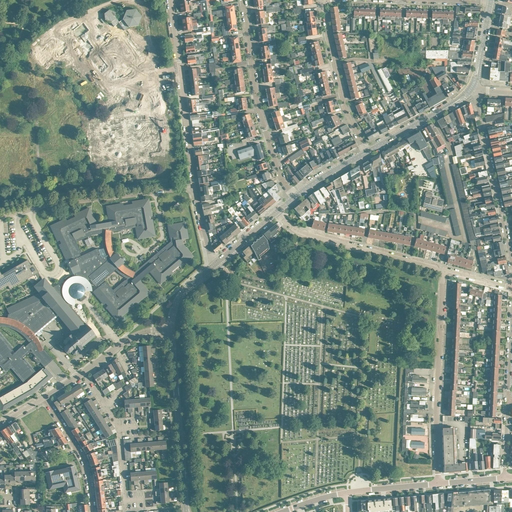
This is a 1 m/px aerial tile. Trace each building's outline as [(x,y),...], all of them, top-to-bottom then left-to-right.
[(267,4),(266,0),(254,2),(254,3),(254,5),(255,5),(255,8),(266,6),(266,9),(273,8),(272,5),(269,6),(269,3),(267,4)] [(304,0),(301,0),(302,6),(296,6),(297,10),(304,9),(303,6),(313,5),(313,2),(313,1),(312,0),(304,0)] [(208,12),(207,6),(207,1),(204,1),(198,2),(198,5),(197,5),(197,8),(200,9),(200,13),(201,13),(208,12)] [(212,15),(222,14),(235,12),(234,10),(235,9),(235,7),(234,7),(229,7),(228,5),(223,5),(223,8),(226,8),(226,11),(216,12),(212,13),(212,15)] [(270,17),(269,13),(280,12),(280,7),(273,8),(266,9),(267,11),(256,13),(256,16),(256,18),(257,18),(257,19),(270,17)] [(509,12),(510,8),(503,7),(502,14),(511,15),(511,13),(509,12)] [(314,14),(314,12),(304,13),(304,9),(297,10),(294,10),(294,14),(303,13),(304,19),(315,17),(314,17),(315,16),(315,15),(314,14)] [(122,84),(121,84),(118,80),(124,75),(125,77),(140,66),(143,63),(150,58),(144,51),(142,52),(128,34),(125,30),(128,27),(138,26),(141,17),(136,10),(126,11),(122,20),(119,23),(114,27),(93,43),(90,40),(91,39),(86,33),(89,30),(86,25),(88,23),(85,16),(59,26),(64,37),(56,43),(55,44),(53,42),(46,47),(45,48),(38,53),(35,56),(43,66),(79,38),(83,43),(80,46),(113,90),(115,89),(121,84),(122,84)] [(109,10),(104,14),(105,20),(110,23),(114,27),(119,23),(116,19),(115,12),(109,10)] [(511,17),(507,17),(501,16),(499,23),(500,23),(499,27),(507,29),(508,25),(510,25),(511,17)] [(198,29),(197,23),(183,25),(184,28),(183,29),(183,30),(184,31),(196,30),(196,33),(197,33),(203,32),(203,28),(198,29)] [(316,27),(315,23),(307,24),(307,25),(303,26),(304,31),(308,31),(316,29),(317,28),(316,27)] [(274,25),(268,26),(269,29),(258,30),(259,33),(258,33),(258,35),(259,35),(259,36),(267,35),(267,32),(269,31),(273,30),(273,31),(274,31),(274,30),(274,25)] [(185,37),(185,39),(185,40),(185,41),(185,42),(186,43),(194,41),(193,40),(202,38),(202,35),(201,32),(196,33),(185,34),(185,37)] [(271,41),(270,35),(267,35),(259,36),(259,37),(259,39),(260,42),(270,41),(271,43),(276,43),(275,40),(271,41)] [(495,43),(511,46),(511,45),(511,42),(504,41),(504,39),(496,38),(495,39),(495,40),(496,41),(495,43)] [(187,48),(186,48),(187,53),(196,52),(195,50),(202,49),(201,45),(201,43),(199,43),(192,44),(186,45),(187,48)] [(276,45),(276,43),(271,43),(271,46),(261,47),(261,50),(260,51),(261,53),(261,54),(273,52),(272,48),(274,48),(274,46),(276,45)] [(502,51),(494,49),(494,50),(493,50),(493,52),(494,52),(493,54),(507,57),(510,57),(511,54),(502,53),(502,51)] [(240,51),(240,50),(236,51),(235,50),(231,50),(232,51),(232,54),(230,55),(229,53),(223,54),(224,58),(228,58),(240,56),(240,53),(241,53),(240,51)] [(473,52),(461,51),(460,51),(455,51),(450,51),(445,51),(420,51),(420,55),(423,55),(423,59),(447,59),(457,59),(463,60),(463,58),(472,58),(473,52)] [(262,57),(262,60),(270,59),(270,61),(277,60),(276,55),(273,56),(273,52),(261,54),(261,55),(261,56),(262,57)] [(322,56),(321,54),(321,53),(313,55),(313,56),(314,61),(322,59),(323,58),(322,57),(322,56)] [(201,57),(201,54),(187,56),(188,58),(188,64),(196,63),(196,61),(205,60),(204,56),(201,57)] [(323,60),(322,59),(314,61),(311,62),(313,68),(306,69),(307,73),(315,71),(314,67),(324,65),(323,62),(323,60)] [(472,60),(463,60),(457,59),(457,62),(451,62),(451,67),(470,68),(471,65),(472,60)] [(264,70),(264,71),(272,70),(272,67),(275,66),(275,64),(277,64),(277,60),(270,61),(271,64),(263,65),(263,68),(263,70),(264,70)] [(508,82),(508,72),(511,72),(511,64),(498,61),(498,64),(492,63),(491,68),(490,68),(490,81),(508,82)] [(446,69),(451,69),(451,67),(447,67),(444,67),(431,67),(436,77),(437,77),(446,72),(446,69)] [(326,75),(325,72),(315,74),(315,71),(307,73),(304,74),(304,77),(313,75),(314,80),(327,78),(327,77),(327,75),(326,75)] [(454,84),(447,74),(446,72),(437,77),(441,85),(449,97),(457,93),(459,91),(454,84)] [(360,75),(360,73),(353,75),(347,76),(348,82),(355,81),(354,78),(357,77),(357,76),(360,75)] [(451,74),(447,74),(454,84),(459,91),(463,87),(459,82),(457,82),(451,74)] [(468,76),(460,75),(457,75),(456,78),(458,81),(466,83),(468,76)] [(273,76),(265,78),(264,78),(264,80),(265,81),(265,83),(275,82),(276,85),(281,84),(280,79),(280,78),(279,78),(279,79),(273,80),(273,76)] [(441,85),(437,77),(436,77),(430,81),(434,89),(437,94),(429,98),(433,106),(446,99),(442,92),(441,92),(439,87),(441,85)] [(329,87),(328,84),(328,83),(320,85),(320,86),(319,86),(317,86),(318,88),(319,92),(330,89),(329,89),(330,88),(330,87),(329,87)] [(284,86),(284,84),(281,84),(276,85),(276,88),(266,89),(267,92),(266,93),(267,94),(267,95),(280,93),(279,87),(284,86)] [(203,88),(199,89),(192,90),(193,96),(207,94),(206,91),(209,90),(208,87),(203,88)] [(330,90),(330,89),(319,92),(319,96),(316,97),(316,99),(312,100),(312,103),(322,101),(321,97),(323,97),(331,95),(330,92),(331,92),(330,90)] [(281,97),(280,93),(267,95),(267,96),(267,98),(268,98),(269,102),(277,100),(277,99),(280,99),(280,98),(281,97)] [(433,106),(429,98),(428,99),(425,93),(422,94),(430,108),(433,106)] [(236,100),(236,97),(228,98),(228,101),(232,100),(233,102),(236,102),(236,105),(247,104),(247,103),(247,101),(246,101),(246,98),(236,100)] [(429,108),(425,101),(423,103),(420,99),(418,100),(424,111),(429,108)] [(277,103),(277,100),(269,102),(268,103),(269,104),(269,105),(270,107),(278,106),(278,108),(289,106),(289,102),(281,104),(281,103),(277,103)] [(366,113),(364,107),(361,100),(354,102),(356,106),(360,115),(366,113)] [(424,111),(418,100),(416,101),(418,105),(415,106),(420,114),(424,111)] [(334,106),(332,101),(325,103),(325,104),(322,105),(322,106),(318,107),(319,110),(334,106)] [(409,101),(406,103),(414,117),(419,114),(415,107),(413,108),(409,101)] [(405,103),(401,106),(402,107),(408,120),(413,117),(405,103)] [(470,103),(466,105),(470,120),(475,119),(471,103),(470,103)] [(247,104),(236,105),(236,109),(231,110),(232,115),(238,114),(237,111),(248,110),(247,107),(248,106),(248,105),(247,104)] [(208,108),(207,105),(189,107),(190,113),(200,112),(199,109),(202,109),(208,108)] [(470,120),(466,105),(461,108),(466,122),(470,120)] [(398,110),(392,113),(394,116),(399,125),(408,120),(402,107),(398,110)] [(463,128),(466,127),(460,109),(455,111),(460,125),(461,124),(463,128)] [(399,125),(394,116),(392,113),(391,110),(389,111),(390,113),(388,115),(389,118),(394,127),(395,127),(399,125)] [(372,121),(372,120),(369,114),(368,112),(360,116),(361,119),(364,118),(367,123),(368,123),(372,121)] [(453,113),(448,115),(453,127),(456,125),(454,121),(456,120),(453,113)] [(284,115),(281,116),(273,119),(274,120),(273,120),(274,122),(276,125),(286,122),(292,120),(291,118),(285,119),(284,115)] [(394,127),(389,118),(388,115),(383,117),(390,130),(394,127)] [(454,128),(453,127),(448,115),(444,118),(447,125),(449,124),(452,130),(454,128)] [(337,118),(337,117),(336,116),(327,120),(329,124),(338,120),(338,119),(338,118),(337,118)] [(443,118),(438,121),(437,121),(442,129),(444,128),(447,133),(450,132),(443,118)] [(252,120),(244,122),(241,123),(242,126),(239,127),(240,129),(242,129),(253,125),(252,123),(253,122),(252,120)] [(338,121),(338,120),(329,124),(331,127),(327,129),(329,133),(333,131),(332,129),(340,125),(339,123),(340,122),(339,121),(338,121)] [(141,121),(95,127),(96,135),(134,130),(136,151),(98,156),(99,164),(144,158),(143,154),(145,154),(141,121)] [(374,124),(372,121),(368,123),(372,128),(365,132),(369,141),(380,135),(374,124)] [(388,131),(383,121),(377,124),(378,126),(379,128),(382,134),(388,131)] [(288,127),(286,122),(276,125),(276,126),(275,126),(276,128),(277,131),(282,129),(283,133),(290,130),(298,127),(297,124),(288,127)] [(202,130),(201,127),(201,123),(199,123),(192,124),(193,129),(192,129),(193,134),(220,130),(219,128),(202,130)] [(433,124),(427,127),(433,138),(439,135),(435,129),(433,124)] [(254,127),(253,125),(242,129),(244,134),(245,134),(255,130),(255,129),(255,128),(254,127)] [(350,132),(348,127),(348,128),(347,125),(341,128),(344,135),(350,132)] [(301,129),(304,137),(309,135),(305,127),(301,129)] [(439,148),(436,144),(427,127),(422,130),(429,142),(432,140),(436,149),(439,148)] [(255,131),(255,130),(245,134),(246,139),(242,140),(243,143),(248,142),(253,141),(252,137),(257,136),(256,133),(256,131),(255,131)] [(288,138),(292,136),(290,130),(283,133),(284,136),(279,137),(282,144),(289,142),(288,138)] [(420,131),(412,136),(414,141),(415,142),(420,151),(422,150),(428,160),(432,158),(431,150),(420,131)] [(452,141),(454,141),(452,137),(450,132),(447,133),(448,136),(446,137),(447,139),(449,143),(452,141)] [(478,140),(477,138),(479,137),(478,132),(477,132),(474,133),(469,134),(465,136),(464,136),(462,137),(462,138),(458,139),(460,142),(466,139),(467,141),(471,139),(472,142),(478,140)] [(439,135),(433,138),(436,144),(439,148),(445,145),(439,135)] [(415,142),(414,141),(412,136),(406,139),(409,145),(415,142)] [(358,147),(353,137),(334,147),(339,157),(358,147)] [(308,139),(299,143),(302,149),(307,147),(310,145),(308,139)] [(412,150),(410,146),(409,145),(406,139),(401,142),(400,142),(402,146),(403,145),(405,149),(408,153),(412,150)] [(402,146),(400,142),(396,145),(402,156),(405,155),(402,150),(405,149),(403,145),(402,146)] [(264,159),(259,144),(257,145),(256,144),(257,144),(257,143),(250,145),(250,146),(251,146),(251,147),(238,151),(241,160),(257,155),(259,161),(264,159)] [(283,148),(282,149),(283,152),(284,152),(285,154),(286,156),(289,154),(289,153),(293,152),(292,150),(296,148),(295,144),(290,145),(283,148)] [(481,149),(480,144),(464,149),(465,153),(474,150),(474,151),(481,149)] [(402,156),(396,145),(391,148),(390,148),(392,151),(393,151),(395,154),(397,153),(398,155),(397,156),(399,158),(402,156)] [(339,157),(334,147),(330,150),(335,159),(339,157)] [(309,150),(314,160),(318,168),(323,166),(318,156),(316,157),(312,148),(309,150)] [(392,151),(390,148),(386,151),(392,161),(390,162),(391,167),(394,166),(393,162),(395,161),(392,156),(395,154),(393,151),(392,151)] [(511,151),(510,148),(493,152),(494,157),(502,155),(501,153),(508,152),(508,151),(511,151)] [(296,159),(304,154),(304,152),(302,149),(293,155),(296,159)] [(333,160),(329,152),(328,150),(323,153),(323,152),(320,154),(320,155),(325,164),(333,160)] [(392,161),(386,151),(381,153),(385,160),(387,159),(390,162),(392,161)] [(482,151),(464,156),(465,159),(475,156),(475,158),(483,156),(482,151)] [(511,158),(511,153),(494,158),(495,163),(503,161),(502,159),(508,158),(508,159),(511,158)] [(318,168),(314,160),(311,162),(309,158),(307,158),(313,171),(318,168)] [(475,168),(485,165),(484,158),(474,161),(475,168)] [(373,171),(371,160),(362,165),(365,172),(370,169),(371,172),(373,171)] [(511,164),(511,160),(495,164),(496,169),(505,168),(504,166),(511,164)] [(268,169),(266,163),(257,166),(257,168),(256,169),(257,172),(268,169)] [(306,163),(302,166),(309,174),(313,171),(306,163)] [(304,179),(293,165),(292,166),(295,170),(293,172),(300,181),(304,179)] [(291,179),(296,185),(300,182),(287,166),(285,168),(293,178),(291,179)] [(305,178),(309,174),(302,166),(298,169),(305,178)] [(460,168),(461,175),(468,173),(466,167),(460,168)] [(511,169),(511,167),(497,170),(498,176),(506,174),(505,171),(511,169)] [(357,179),(355,169),(350,172),(352,180),(352,182),(354,180),(357,184),(359,183),(357,179)] [(488,176),(486,171),(478,173),(478,175),(475,176),(474,174),(469,175),(470,180),(488,176)] [(271,179),(268,172),(261,175),(263,181),(271,179)] [(352,180),(350,172),(341,177),(343,185),(352,180)] [(511,176),(511,173),(498,177),(499,182),(511,179),(510,177),(511,176)] [(489,182),(488,179),(488,176),(475,179),(476,185),(489,182)] [(334,193),(336,198),(337,201),(340,200),(341,199),(346,213),(351,213),(344,191),(340,178),(334,181),(330,184),(334,190),(334,193)] [(226,179),(220,181),(221,185),(222,190),(222,193),(229,191),(226,179)] [(275,186),(273,180),(265,183),(270,189),(275,186)] [(511,185),(511,180),(499,183),(501,188),(511,185)] [(275,186),(270,189),(265,183),(261,184),(268,192),(276,202),(281,198),(277,194),(280,191),(277,184),(275,186)] [(330,184),(326,186),(330,193),(333,199),(334,199),(336,198),(334,193),(334,190),(330,184)] [(222,190),(221,185),(212,187),(208,188),(207,186),(200,187),(201,197),(212,195),(212,192),(222,190)] [(376,193),(375,185),(371,186),(372,189),(368,190),(369,196),(376,193)] [(470,191),(471,195),(491,190),(490,185),(482,187),(482,189),(470,191)] [(511,186),(501,189),(502,195),(511,193),(511,192),(511,186)] [(267,210),(271,207),(266,201),(267,200),(263,195),(262,196),(261,195),(259,192),(256,187),(248,189),(252,198),(256,197),(259,201),(267,210)] [(324,187),(320,190),(325,198),(329,195),(324,187)] [(324,199),(319,191),(314,193),(321,205),(326,202),(324,199)] [(424,198),(422,205),(424,206),(424,207),(439,211),(440,209),(439,209),(442,199),(437,198),(430,196),(430,193),(429,191),(426,191),(425,192),(424,195),(423,195),(425,195),(424,198)] [(271,207),(276,202),(268,192),(263,195),(267,200),(266,201),(271,207)] [(217,194),(212,195),(201,197),(202,202),(213,200),(213,198),(217,197),(217,194)] [(313,203),(311,204),(310,214),(312,214),(312,212),(317,207),(315,205),(318,202),(312,195),(308,198),(313,203)] [(485,201),(475,203),(476,207),(494,203),(492,198),(484,200),(485,201)] [(168,243),(134,272),(133,271),(131,270),(129,269),(128,268),(127,267),(125,267),(124,265),(123,264),(124,263),(116,253),(115,254),(115,253),(114,251),(113,250),(113,249),(112,247),(112,246),(112,245),(112,243),(112,242),(111,241),(111,240),(111,239),(111,238),(111,237),(111,235),(111,234),(111,233),(111,232),(112,231),(131,228),(135,228),(137,239),(155,236),(152,220),(149,220),(149,216),(151,215),(148,199),(132,202),(133,205),(123,206),(122,204),(106,207),(109,222),(97,225),(89,208),(74,215),(75,217),(66,222),(65,219),(50,226),(57,241),(60,240),(62,244),(59,245),(66,260),(64,261),(65,264),(67,263),(73,274),(74,277),(73,277),(72,277),(71,277),(70,278),(69,278),(68,279),(67,280),(66,281),(65,282),(65,283),(64,283),(63,284),(63,285),(62,287),(60,287),(59,284),(52,288),(44,278),(42,280),(40,281),(34,286),(34,287),(37,290),(38,291),(40,294),(6,309),(8,314),(9,314),(8,315),(7,318),(5,318),(3,317),(2,317),(0,317),(0,356),(2,359),(0,360),(0,363),(7,371),(11,367),(24,382),(23,383),(24,382),(26,384),(28,383),(31,380),(37,376),(36,374),(34,373),(35,372),(34,373),(23,360),(24,359),(23,360),(22,359),(27,354),(28,353),(29,353),(30,353),(31,353),(32,354),(33,354),(35,357),(34,357),(33,358),(33,359),(33,360),(34,360),(36,363),(37,363),(38,363),(39,363),(40,363),(44,368),(45,367),(42,365),(51,358),(53,360),(44,350),(43,350),(43,351),(40,351),(39,348),(41,347),(40,345),(40,343),(39,342),(38,340),(37,339),(36,337),(35,336),(34,334),(57,315),(74,334),(72,335),(71,334),(70,334),(71,335),(66,339),(66,338),(65,338),(66,339),(64,340),(63,340),(64,341),(64,343),(63,343),(64,343),(65,345),(65,346),(65,345),(67,345),(65,347),(64,346),(64,347),(64,350),(63,350),(63,351),(64,350),(66,352),(66,353),(67,353),(69,353),(69,354),(70,354),(70,353),(72,351),(72,352),(71,353),(72,353),(73,354),(73,355),(74,355),(75,355),(76,356),(76,355),(78,353),(78,354),(79,353),(78,353),(83,349),(83,350),(84,349),(82,347),(84,346),(86,344),(87,344),(87,343),(95,336),(96,336),(86,323),(85,324),(84,326),(64,302),(65,301),(66,302),(67,303),(68,303),(69,304),(70,305),(72,305),(73,306),(74,306),(75,299),(76,299),(77,299),(78,299),(79,299),(80,298),(81,298),(82,297),(83,296),(83,295),(84,295),(84,294),(84,293),(85,292),(85,291),(92,291),(92,290),(92,289),(91,287),(91,286),(91,285),(90,285),(90,284),(90,283),(89,282),(88,281),(90,279),(96,286),(97,286),(98,287),(93,292),(103,304),(105,303),(108,306),(106,308),(117,320),(129,310),(128,308),(135,301),(137,303),(150,293),(139,281),(150,272),(160,284),(172,274),(171,272),(179,265),(180,267),(193,257),(182,244),(183,244),(182,244),(182,240),(188,239),(188,238),(185,223),(168,226),(170,238),(169,238),(170,238),(171,242),(168,243)] [(224,205),(223,199),(217,200),(218,204),(211,206),(210,203),(202,205),(203,211),(221,206),(224,205)] [(295,209),(303,219),(306,222),(305,226),(309,227),(310,217),(310,214),(311,204),(307,199),(306,199),(299,205),(295,209)] [(340,200),(337,201),(337,202),(341,214),(346,213),(341,199),(340,200)] [(261,215),(267,210),(259,201),(253,205),(261,215)] [(255,220),(259,217),(248,203),(244,207),(246,209),(247,208),(251,213),(250,214),(255,220)] [(495,208),(494,203),(476,207),(468,208),(470,215),(472,214),(471,211),(486,207),(486,210),(495,208)] [(222,209),(221,206),(203,211),(205,216),(205,217),(212,215),(211,211),(222,209)] [(243,230),(247,227),(235,212),(232,207),(228,210),(230,213),(234,219),(236,221),(237,220),(239,223),(238,224),(243,230)] [(255,220),(250,214),(248,216),(242,208),(240,210),(240,211),(245,217),(250,224),(255,220)] [(294,210),(301,220),(299,222),(305,226),(306,222),(303,219),(295,209),(294,210)] [(495,210),(476,213),(476,216),(479,216),(479,218),(488,216),(496,215),(495,210)] [(247,227),(250,224),(245,217),(240,211),(238,213),(237,211),(235,212),(247,227)] [(205,217),(205,219),(207,224),(214,222),(212,215),(205,217)] [(498,222),(497,217),(489,219),(489,221),(478,223),(479,227),(482,226),(498,222)] [(216,229),(214,222),(207,224),(208,231),(212,230),(216,229)] [(238,234),(241,232),(236,225),(235,224),(232,227),(238,234)] [(280,228),(277,224),(268,231),(271,235),(273,238),(279,233),(277,230),(280,228)] [(483,229),(484,232),(484,233),(500,229),(498,224),(490,226),(490,228),(483,229)] [(235,237),(238,234),(232,227),(229,230),(235,237)] [(369,232),(368,238),(375,239),(376,232),(376,231),(376,229),(374,229),(370,228),(370,230),(369,232)] [(232,239),(235,237),(229,230),(226,232),(232,239)] [(271,235),(268,231),(264,234),(269,241),(273,246),(277,243),(273,238),(271,235)] [(229,242),(232,239),(226,232),(223,235),(229,242)] [(226,245),(229,242),(223,235),(219,238),(226,245)] [(268,240),(263,235),(262,236),(263,237),(261,238),(260,238),(261,239),(259,240),(258,239),(257,241),(255,243),(255,242),(251,245),(255,252),(259,261),(261,259),(260,257),(268,251),(265,247),(268,245),(267,244),(268,243),(268,240)] [(214,241),(215,242),(220,250),(223,247),(218,237),(214,241)] [(421,248),(423,241),(417,239),(415,247),(421,248)] [(216,253),(220,250),(215,242),(212,244),(212,248),(216,253)] [(492,244),(493,249),(494,250),(504,248),(502,242),(492,244)] [(254,253),(249,247),(243,252),(246,256),(244,258),(248,263),(255,256),(254,253)] [(505,255),(504,250),(504,248),(494,250),(495,257),(505,255)] [(454,264),(456,254),(457,251),(455,251),(454,254),(448,252),(446,259),(449,259),(448,263),(454,264)] [(460,266),(462,259),(463,253),(461,253),(460,256),(456,254),(454,264),(460,266)] [(474,259),(468,257),(468,258),(467,260),(465,267),(471,269),(474,259)] [(507,263),(505,258),(497,259),(498,262),(491,263),(491,264),(487,264),(486,259),(480,261),(482,268),(493,266),(507,263)] [(268,272),(261,259),(259,261),(266,275),(272,272),(271,271),(268,272)] [(0,272),(0,290),(8,286),(9,288),(9,290),(28,279),(36,274),(40,281),(42,280),(33,264),(31,266),(27,260),(1,275),(0,272)] [(458,284),(454,283),(454,289),(461,290),(461,286),(466,286),(466,281),(458,279),(458,284)] [(477,290),(471,288),(469,295),(476,297),(477,290)] [(482,298),(483,293),(484,291),(477,290),(476,297),(482,298)] [(116,359),(112,362),(118,374),(120,373),(123,378),(126,377),(116,359)] [(111,378),(114,376),(117,375),(115,372),(112,367),(113,367),(111,363),(108,365),(108,366),(105,368),(109,375),(111,378)] [(16,402),(22,399),(24,398),(30,395),(32,393),(34,393),(33,392),(38,388),(40,387),(42,385),(47,381),(49,380),(52,377),(52,376),(53,376),(50,373),(50,374),(45,368),(41,372),(37,376),(31,380),(28,383),(26,384),(0,399),(0,407),(2,411),(6,408),(8,407),(9,407),(14,404),(16,403),(16,402)] [(108,376),(103,369),(97,373),(102,380),(108,376)] [(102,380),(97,373),(92,376),(95,380),(94,380),(95,381),(95,380),(97,384),(102,380)] [(429,384),(430,376),(430,374),(412,374),(412,384),(429,384)] [(79,385),(74,388),(79,394),(80,397),(84,394),(83,392),(79,385)] [(429,387),(425,387),(412,387),(411,397),(429,397),(429,387)] [(74,388),(70,390),(75,397),(79,394),(74,388)] [(75,397),(70,390),(66,393),(70,400),(75,397)] [(70,400),(66,393),(61,396),(66,403),(70,400)] [(66,403),(61,396),(57,399),(58,400),(61,405),(62,405),(66,403)] [(86,408),(97,401),(96,399),(92,402),(90,399),(84,404),(86,408)] [(61,405),(58,400),(53,403),(60,412),(64,409),(62,405),(61,405)] [(428,410),(429,402),(429,400),(411,400),(411,410),(414,410),(428,410)] [(94,405),(98,403),(97,401),(86,408),(89,412),(96,408),(94,405)] [(92,417),(103,410),(101,408),(98,410),(96,408),(89,412),(92,417)] [(63,418),(70,413),(67,409),(66,409),(60,413),(63,418)] [(414,413),(414,410),(411,410),(407,409),(404,409),(403,422),(406,422),(407,412),(411,413),(414,413)] [(100,414),(104,412),(103,410),(92,417),(95,421),(102,417),(100,414)] [(66,422),(73,418),(70,413),(63,418),(66,422)] [(428,413),(424,413),(411,413),(410,423),(428,423),(428,413)] [(97,425),(108,419),(107,417),(103,419),(102,417),(95,421),(97,425)] [(69,427),(75,422),(73,418),(66,422),(69,427)] [(105,423),(109,420),(108,419),(97,425),(100,430),(107,425),(105,423)] [(20,430),(16,422),(11,425),(19,439),(22,437),(18,431),(20,430)] [(78,426),(75,422),(69,427),(71,431),(77,427),(78,426)] [(60,432),(55,424),(50,427),(51,430),(44,432),(45,437),(52,435),(60,432)] [(103,434),(114,427),(112,425),(109,428),(107,425),(100,430),(103,434)] [(9,426),(4,429),(14,442),(17,440),(13,434),(15,433),(9,426)] [(427,426),(425,426),(410,426),(409,436),(427,436),(427,426)] [(77,439),(82,436),(77,427),(71,431),(77,439)] [(111,431),(115,429),(114,427),(103,434),(106,438),(113,434),(111,431)] [(468,471),(467,462),(457,463),(457,464),(456,464),(454,427),(443,428),(443,427),(442,427),(444,474),(468,471)] [(14,442),(4,429),(0,431),(5,439),(7,438),(14,448),(17,446),(16,444),(14,442)] [(501,440),(501,433),(500,434),(490,434),(490,436),(485,435),(485,430),(470,429),(470,438),(475,438),(482,439),(489,439),(501,440)] [(63,437),(60,432),(52,435),(53,438),(43,440),(42,440),(35,442),(35,445),(43,443),(63,437)] [(91,434),(89,432),(85,434),(89,441),(93,438),(91,435),(91,434)] [(84,435),(82,436),(77,439),(82,448),(89,444),(84,435)] [(67,444),(63,437),(43,443),(45,448),(53,445),(54,448),(66,444),(67,444)] [(476,452),(475,438),(470,438),(469,449),(473,449),(474,454),(473,454),(474,462),(472,462),(472,471),(478,470),(477,452),(476,452)] [(427,439),(424,439),(410,439),(409,441),(409,449),(426,449),(427,439)] [(85,453),(92,449),(97,446),(97,443),(89,444),(82,448),(85,453)] [(500,468),(500,458),(500,455),(501,444),(493,444),(493,453),(491,453),(491,458),(493,458),(493,469),(500,468)] [(35,456),(33,453),(31,448),(26,450),(30,456),(31,457),(34,462),(36,462),(35,456)] [(40,462),(40,455),(41,455),(40,451),(38,452),(33,453),(35,456),(36,462),(40,462)] [(102,456),(101,453),(98,455),(97,452),(94,453),(87,456),(89,461),(102,456)] [(113,462),(118,461),(117,453),(112,454),(107,455),(102,456),(89,461),(91,467),(98,464),(97,461),(103,459),(112,457),(113,462)] [(53,472),(45,473),(49,490),(63,487),(65,493),(79,490),(77,478),(76,473),(75,473),(74,467),(66,468),(67,469),(66,469),(53,472)] [(107,475),(107,472),(93,475),(94,481),(102,479),(101,476),(107,475)] [(489,505),(490,490),(453,493),(451,508),(452,508),(453,508),(489,505)] [(509,490),(494,490),(494,501),(498,501),(498,503),(509,503),(509,499),(509,491),(509,490)] [(378,500),(368,501),(368,511),(392,511),(391,499),(378,500)] [(368,511),(368,501),(359,502),(358,511),(368,511)]
